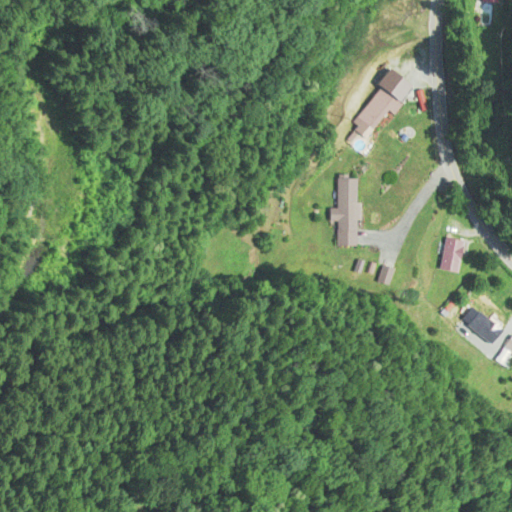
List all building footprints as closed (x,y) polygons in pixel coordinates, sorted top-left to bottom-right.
[(397,56),(399,69),(425,65),(423,51),(397,56)] [(385,116),(394,105),(375,89),(342,127),(357,140),(380,112),(385,116)] [(329,210),(321,210),(321,223),(329,223),(329,247),(349,248),(350,178),(329,178),(329,210)] [(457,243),(441,239),(434,272),(451,275),(457,243)] [(500,327),(481,311),(463,333),(482,349),(500,327)] [(511,341),(501,343),(502,350),(488,351),(490,367),(506,366),(505,358),(511,357),(511,341)]
